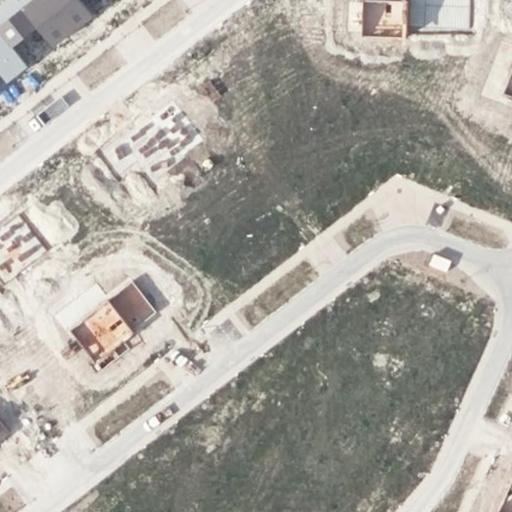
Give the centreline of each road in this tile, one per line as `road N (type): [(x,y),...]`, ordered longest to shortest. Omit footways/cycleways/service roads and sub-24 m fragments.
road 1 (residential): [(36,511),(370,253),(409,235),(455,245),(511,272)]
road 2 (residential): [(0,179),(231,0)]
road 3 (residential): [(411,511),(440,476),(511,314)]
